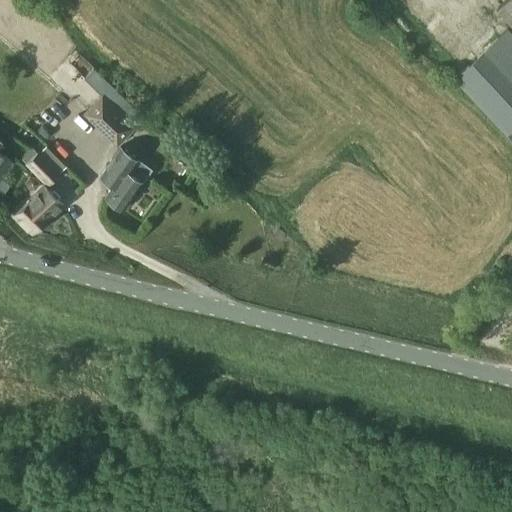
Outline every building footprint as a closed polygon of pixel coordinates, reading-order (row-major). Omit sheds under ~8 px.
[(511,0),(507,0),(497,9),(511,25),(511,0)] [(511,139),(511,34),(507,30),(455,78),(511,139)] [(100,95),(82,112),(114,144),(133,127),(141,118),(92,71),(84,79),(100,95)] [(0,194),(3,196),(10,185),(0,179),(12,160),(0,152),(0,142),(1,141),(0,140),(0,194)] [(114,161),(103,178),(111,184),(103,196),(121,209),(141,179),(150,166),(140,159),(123,148),(114,161)] [(25,163),(47,184),(59,172),(38,150),(25,163)] [(38,184),(36,178),(30,177),(26,182),(28,188),(34,189),(38,184)] [(31,236),(63,204),(44,185),(12,216),(31,236)]
